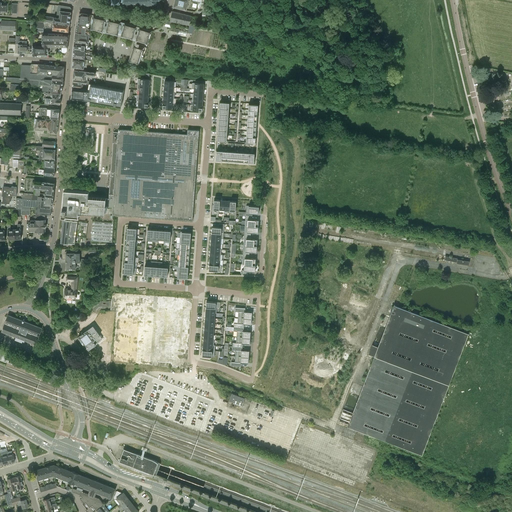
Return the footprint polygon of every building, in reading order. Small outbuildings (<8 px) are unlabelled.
[(161,4),(160,3),(160,2),(160,0),(159,0),(111,0),(112,0),(113,0),(113,1),(114,1),(114,0),(118,0),(118,1),(119,2),(120,2),(121,1),(121,2),(122,1),(123,1),(123,5),(122,6),(123,7),(123,6),(127,6),(127,7),(128,7),(128,6),(132,5),(132,7),(133,7),(133,5),(137,5),(137,7),(138,7),(138,5),(142,5),(142,6),(142,8),(142,9),(143,9),(147,9),(148,9),(148,8),(147,8),(147,6),(148,6),(148,5),(152,5),(152,6),(152,7),(154,7),(156,9),(159,9),(161,7),(161,4)] [(188,0),(175,0),(174,7),(186,10),(188,0)] [(192,0),(198,1),(200,2),(199,2),(198,7),(203,8),(201,18),(207,19),(207,15),(209,8),(209,4),(210,0),(192,0)] [(61,6),(59,5),(58,9),(56,9),(56,8),(37,6),(35,21),(37,21),(44,21),(69,25),(72,9),(70,7),(61,5),(61,6)] [(182,14),(172,11),(170,21),(172,22),(189,25),(192,16),(182,14)] [(77,25),(85,26),(90,27),(91,15),(87,14),(82,13),(79,15),(78,25),(77,24),(77,25)] [(105,25),(106,21),(105,21),(106,18),(94,15),(93,18),(92,22),(91,27),(104,30),(105,25)] [(121,21),(109,19),(108,21),(107,26),(106,30),(119,33),(120,28),(121,24),(121,21)] [(0,29),(1,29),(15,30),(16,21),(1,20),(1,23),(0,23),(0,29)] [(68,32),(69,25),(44,21),(37,21),(36,28),(43,28),(43,27),(51,28),(51,26),(53,26),(53,30),(68,32)] [(125,22),(124,25),(122,29),(123,29),(121,34),(134,37),(135,33),(137,29),(136,28),(137,26),(125,22)] [(75,36),(79,37),(79,36),(83,37),(83,39),(88,40),(88,37),(91,37),(90,34),(90,33),(90,31),(90,29),(83,28),(83,27),(85,27),(85,26),(77,25),(76,25),(75,32),(75,36)] [(151,33),(152,30),(140,27),(139,29),(138,29),(137,33),(137,34),(136,38),(148,42),(150,37),(151,33)] [(187,36),(188,30),(170,27),(169,33),(187,36)] [(43,40),(43,44),(48,44),(48,46),(59,47),(58,52),(66,52),(67,51),(67,47),(68,40),(68,34),(57,34),(43,34),(43,40)] [(79,37),(75,36),(74,43),(89,45),(88,40),(83,39),(83,37),(79,36),(79,37)] [(27,46),(27,41),(19,41),(19,44),(18,44),(18,52),(22,53),(22,52),(26,52),(27,50),(30,50),(30,48),(30,47),(27,46)] [(145,45),(137,43),(131,62),(139,65),(145,45)] [(30,53),(32,54),(48,55),(48,46),(48,44),(43,44),(43,46),(33,45),(33,48),(30,48),(30,50),(30,53)] [(88,59),(73,58),(73,59),(73,60),(73,61),(73,62),(74,62),(73,65),(73,67),(84,68),(84,67),(87,67),(87,65),(88,65),(88,59)] [(44,64),(44,65),(38,64),(31,64),(31,65),(30,73),(47,74),(48,65),(46,65),(46,64),(44,64)] [(30,78),(30,73),(31,65),(21,65),(21,77),(30,78)] [(48,65),(47,74),(64,76),(65,66),(57,66),(48,65)] [(73,79),(86,80),(87,80),(88,76),(94,77),(95,72),(74,70),(73,79)] [(46,92),(60,93),(61,90),(62,91),(63,86),(63,81),(46,79),(47,74),(30,73),(30,78),(21,77),(21,78),(6,77),(6,82),(12,82),(18,83),(23,84),(23,83),(43,85),(42,92),(46,92)] [(72,88),(71,99),(84,100),(84,99),(90,100),(89,101),(111,105),(114,90),(90,85),(89,90),(82,89),(72,88)] [(60,93),(46,92),(45,102),(60,104),(61,99),(60,99),(61,93),(60,93)] [(0,113),(21,115),(21,103),(0,102),(0,113)] [(38,117),(59,119),(60,109),(39,107),(38,117)] [(41,119),(41,118),(40,119),(37,118),(35,129),(43,130),(43,129),(50,130),(50,133),(57,134),(59,119),(45,118),(45,119),(41,119)] [(126,216),(135,216),(193,220),(197,166),(199,131),(188,130),(187,134),(125,129),(118,129),(118,132),(113,132),(111,169),(110,172),(109,194),(106,193),(106,194),(96,193),(96,191),(91,190),(91,195),(89,194),(89,190),(65,189),(64,188),(63,214),(79,216),(79,212),(104,214),(112,214),(115,215),(117,215),(119,215),(122,215),(124,215),(126,216)] [(40,158),(55,158),(55,150),(55,149),(55,150),(46,149),(46,147),(37,146),(37,150),(40,151),(40,158)] [(21,148),(10,151),(9,158),(20,159),(21,148)] [(44,166),(55,167),(55,159),(50,159),(47,159),(45,159),(44,166)] [(40,194),(40,193),(40,189),(46,190),(45,194),(53,194),(54,183),(34,181),(33,188),(37,189),(36,189),(36,190),(35,194),(38,194),(40,194)] [(12,186),(12,187),(3,186),(2,196),(2,201),(2,200),(11,200),(11,195),(16,196),(17,187),(12,186)] [(38,194),(35,194),(33,194),(23,193),(22,198),(16,198),(16,209),(21,209),(24,209),(27,209),(30,209),(30,207),(36,207),(35,216),(41,216),(41,215),(45,215),(50,214),(51,205),(52,205),(53,199),(45,198),(45,197),(44,197),(44,198),(42,197),(38,196),(38,194)] [(252,213),(258,214),(259,207),(246,206),(245,216),(251,217),(252,213)] [(45,219),(45,215),(41,215),(41,216),(35,216),(35,220),(29,220),(29,231),(45,231),(45,219)] [(258,227),(258,221),(251,220),(251,217),(245,216),(244,226),(258,227)] [(63,220),(61,242),(75,243),(78,222),(71,221),(70,221),(63,220)] [(113,241),(113,222),(93,221),(92,240),(113,241)] [(244,226),(244,236),(250,236),(250,233),(257,233),(258,227),(244,226)] [(250,236),(244,236),(243,245),(256,246),(257,240),(250,239),(250,236)] [(249,252),(256,252),(256,246),(243,245),(242,255),(248,255),(249,252)] [(76,265),(76,262),(80,262),(80,253),(66,253),(66,269),(76,269),(75,265),(76,265)] [(244,265),(255,265),(255,259),(248,259),(248,255),(242,255),(241,265),(244,265)] [(255,265),(244,265),(243,270),(241,270),(241,274),(247,275),(247,271),(254,272),(255,265)] [(68,290),(68,288),(65,288),(65,297),(72,297),(72,299),(76,299),(76,290),(77,290),(78,277),(67,276),(67,280),(72,281),(71,290),(68,290)] [(187,299),(120,294),(116,353),(182,358),(187,299)] [(367,433),(370,435),(422,455),(468,333),(394,305),(378,347),(372,344),(368,354),(374,356),(347,426),(367,433)] [(251,308),(241,307),(240,314),(238,314),(238,317),(244,318),(244,314),(251,315),(251,308)] [(27,322),(24,320),(20,319),(9,314),(2,331),(9,334),(35,344),(42,327),(27,322)] [(92,325),(93,326),(78,337),(85,347),(86,346),(88,350),(96,345),(93,341),(95,340),(95,339),(100,336),(100,335),(111,328),(103,317),(92,325)] [(240,321),(239,327),(250,328),(251,322),(244,322),(244,318),(238,317),(237,321),(240,321)] [(250,328),(239,327),(239,333),(236,333),(236,337),(243,337),(243,334),(250,334),(250,328)] [(238,341),(238,347),(249,347),(249,342),(242,341),(243,337),(236,337),(236,340),(238,341)] [(249,347),(238,347),(237,353),(235,352),(235,356),(241,357),(241,353),(248,353),(249,347)] [(237,360),(236,367),(247,368),(247,361),(241,360),(241,357),(235,356),(234,360),(237,360)] [(242,405),(245,398),(232,392),(229,400),(242,405)] [(0,452),(1,457),(0,457),(2,464),(15,461),(13,454),(4,456),(2,449),(5,449),(4,445),(6,445),(5,441),(0,441),(0,452)] [(124,449),(119,461),(136,468),(150,473),(157,475),(157,474),(158,471),(159,469),(159,467),(160,466),(160,464),(161,464),(161,463),(161,462),(160,462),(159,462),(124,449)] [(97,493),(112,499),(116,489),(79,474),(79,473),(72,471),(62,467),(58,466),(54,464),(50,466),(50,465),(46,467),(35,470),(38,480),(54,475),(69,481),(68,481),(75,484),(90,489),(88,494),(73,488),(72,491),(80,495),(82,497),(80,498),(84,504),(86,502),(89,507),(92,505),(96,510),(97,510),(101,506),(104,504),(99,499),(95,497),(97,493)] [(14,485),(16,485),(16,487),(17,487),(18,489),(23,487),(20,476),(12,478),(14,485)] [(118,504),(127,497),(124,492),(117,498),(119,500),(117,502),(118,504)] [(21,500),(20,496),(18,497),(13,498),(11,499),(12,504),(12,505),(18,503),(18,506),(21,505),(22,508),(28,506),(25,499),(21,500)] [(127,497),(118,504),(119,504),(118,505),(119,507),(119,508),(121,511),(125,508),(124,508),(131,502),(127,497)] [(125,508),(126,510),(123,511),(128,511),(135,507),(131,502),(124,508),(125,508)]
